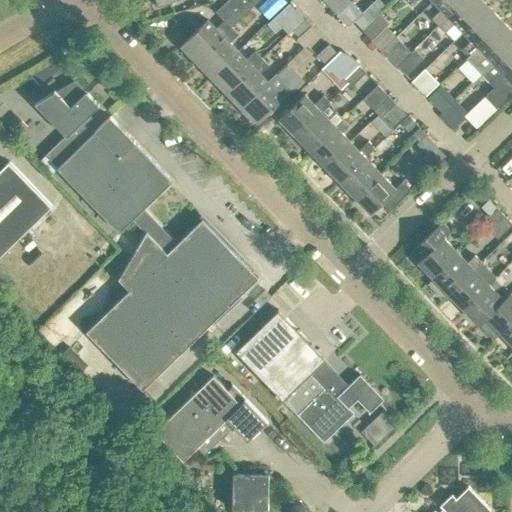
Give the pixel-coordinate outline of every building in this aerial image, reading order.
[(196,60),(232,26),(258,0),(227,0),(215,12),(223,20),(216,28),(207,19),(181,45),(196,60)] [(266,0),(259,8),(269,18),(286,2),(283,0),(266,0)] [(431,18),(438,25),(464,0),(433,0),(432,1),(440,9),(431,18)] [(454,23),(462,32),(489,6),(482,0),(464,0),(438,25),(445,32),(454,23)] [(337,15),(348,26),(362,12),(351,1),(337,15)] [(273,18),(282,26),(288,33),(303,18),(289,3),(273,18)] [(462,49),(468,56),(504,22),(489,6),(462,32),(470,40),(462,49)] [(363,30),(371,39),(389,22),(380,14),(363,30)] [(288,34),(295,42),(297,40),(311,26),(304,19),(288,34)] [(511,30),(504,22),(468,56),(466,58),(481,74),(511,43),(511,30)] [(196,60),(211,76),(238,50),(229,42),(238,33),(232,26),(196,60)] [(382,50),(388,57),(403,43),(396,36),(382,50)] [(511,43),(481,74),(494,87),(484,96),(496,108),(511,91),(511,43)] [(317,55),(326,64),(338,53),(328,44),(317,55)] [(397,65),(406,74),(423,57),(415,48),(397,65)] [(211,76),(226,92),(261,57),(255,50),(246,59),(238,50),(211,76)] [(344,79),(352,72),(359,79),(366,72),(350,56),(332,73),(341,82),(344,79)] [(226,92),(241,107),(268,81),(267,81),(259,73),(268,64),(261,57),(226,92)] [(411,82),(417,87),(430,74),(424,69),(411,82)] [(268,81),(241,107),(257,123),(292,89),(276,72),(267,81),(268,81)] [(352,72),(344,79),(351,86),(359,79),(352,72)] [(56,90),(35,103),(66,135),(45,154),(58,167),(119,232),(134,218),(146,231),(118,278),(129,289),(86,330),(142,388),(146,385),(155,376),(245,289),(241,284),(241,268),(246,264),(202,218),(176,243),(143,208),(172,180),(110,115),(91,134),(80,123),(99,104),(86,91),(84,92),(73,81),(57,91),(56,90)] [(363,98),(374,110),(382,103),(389,110),(396,103),(378,84),(363,98)] [(295,134),(320,109),(329,101),(323,95),(314,103),(305,93),(279,118),(295,134)] [(436,106),(441,112),(454,100),(449,94),(436,106)] [(382,103),(374,110),(381,117),(389,110),(382,103)] [(295,134),(310,149),(342,118),(336,111),(328,118),(320,109),(295,134)] [(16,113),(2,126),(14,139),(28,126),(16,113)] [(409,130),(416,123),(408,114),(400,122),(409,130)] [(310,149),(325,165),(350,140),(342,132),(349,125),(342,118),(310,149)] [(412,134),(419,141),(426,134),(419,127),(412,134)] [(325,165),(340,180),(365,156),(374,147),(368,140),(358,149),(350,140),(325,165)] [(45,154),(36,163),(49,176),(57,168),(58,167),(45,154)] [(340,180),(355,196),(380,171),(365,156),(340,180)] [(0,266),(1,267),(10,259),(3,252),(51,205),(8,161),(0,168),(0,266)] [(380,171),(355,196),(370,212),(381,201),(389,210),(411,189),(402,180),(395,187),(380,171)] [(490,215),(494,218),(486,226),(497,238),(511,224),(511,223),(497,208),(490,215)] [(418,261),(433,277),(458,252),(443,237),(450,230),(442,221),(410,252),(418,260),(418,261)] [(448,292),(481,261),(475,254),(467,261),(458,252),(433,277),(427,283),(442,298),(448,292)] [(481,261),(448,292),(463,308),(489,283),(489,284),(495,278),(496,277),(487,267),(481,261)] [(258,275),(246,264),(241,268),(241,284),(245,289),(258,275)] [(489,283),(463,308),(479,324),(486,317),(485,316),(503,299),(503,298),(495,290),(501,285),(495,278),(489,284),(489,283)] [(495,326),(500,332),(511,320),(511,293),(510,292),(503,298),(503,299),(485,316),(486,317),(479,324),(488,333),(495,326)] [(278,309),(236,350),(296,413),(336,375),(322,361),(325,358),(278,309)] [(511,320),(500,332),(511,343),(511,320)] [(70,346),(60,355),(78,374),(87,365),(70,346)] [(336,375),(296,413),(324,441),(354,412),(349,406),(357,398),(370,411),(384,398),(360,373),(347,386),(336,375)] [(155,430),(183,460),(197,446),(204,453),(233,425),(247,440),(267,421),(267,422),(268,421),(232,383),(231,384),(232,385),(228,390),(213,374),(155,430)] [(155,376),(146,385),(151,390),(160,382),(155,376)] [(232,509),(268,509),(268,482),(274,477),(266,469),(261,473),(233,473),(232,509)] [(486,511),(490,508),(468,485),(456,497),(452,493),(432,511),(486,511)]
